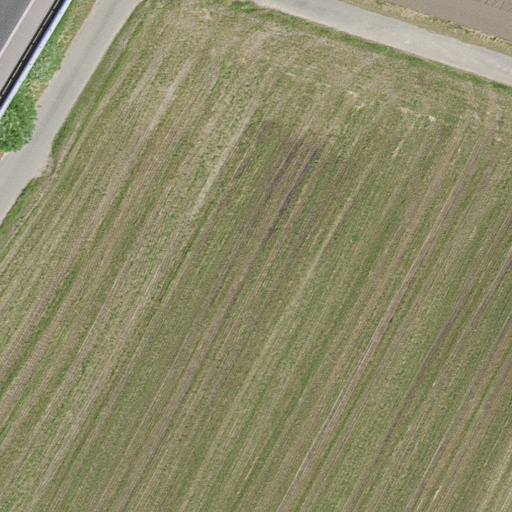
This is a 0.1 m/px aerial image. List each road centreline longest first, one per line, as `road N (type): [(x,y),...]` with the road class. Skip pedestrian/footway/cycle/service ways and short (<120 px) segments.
road 1 (track): [(298,0),(511,69)]
road 2 (unclassified): [(115,0),(0,190)]
